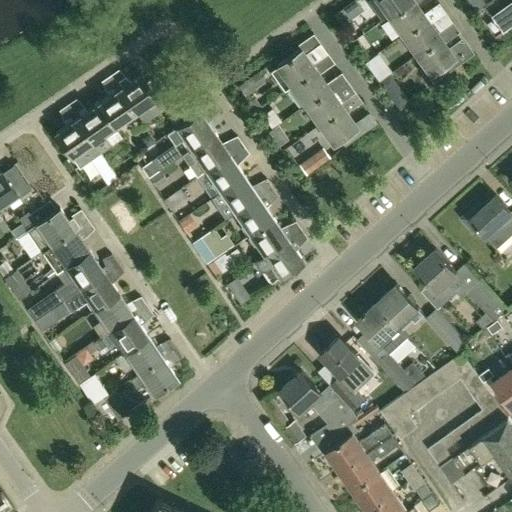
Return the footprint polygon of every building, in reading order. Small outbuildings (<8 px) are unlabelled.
[(388,15),(408,0),(370,0),(369,1),(382,20),(389,16),(388,15)] [(402,34),(426,17),(423,13),(416,4),(420,0),(408,0),(388,15),(389,16),(402,34)] [(440,37),(437,32),(430,23),(445,12),(438,2),(423,13),(426,17),(402,34),(416,54),(440,37)] [(345,5),(332,15),(339,25),(352,16),(345,5)] [(511,5),(498,16),(507,29),(511,25),(511,5)] [(444,42),(459,32),(452,22),(437,32),(440,37),(416,54),(430,74),(428,76),(432,83),(459,63),(444,42)] [(291,86),(315,68),(312,63),(305,54),(320,43),(313,33),(297,45),(300,49),(277,66),(291,86)] [(304,105),(329,87),(326,83),(319,73),(334,62),(327,52),(312,63),(315,68),(291,86),(304,105)] [(374,56),(365,62),(379,81),(388,75),(374,56)] [(134,110),(155,95),(165,89),(155,73),(145,80),(139,72),(122,85),(120,81),(125,76),(117,69),(109,74),(134,110)] [(266,82),(259,71),(238,86),(246,96),(266,82)] [(319,124),(343,107),(340,103),(333,93),(348,82),(341,72),(326,83),(329,87),(304,105),(319,124)] [(113,125),(134,110),(109,74),(101,80),(104,90),(112,86),(115,90),(97,102),(113,125)] [(362,133),(357,127),(347,112),(362,101),(355,92),(340,103),(343,107),(319,124),(333,144),(339,139),(344,146),(362,133)] [(113,125),(97,102),(79,115),(77,111),(83,105),(75,98),(67,104),(101,152),(112,145),(103,132),(113,125)] [(185,138),(192,149),(216,133),(203,114),(206,112),(213,118),(220,110),(214,102),(201,111),(200,110),(187,119),(167,133),(175,145),(185,138)] [(101,152),(67,104),(59,110),(63,119),(70,116),(73,119),(54,132),(70,155),(77,166),(78,168),(101,152)] [(150,133),(142,138),(147,145),(155,140),(150,133)] [(197,177),(207,170),(243,145),(237,135),(227,140),(230,148),(227,150),(216,133),(192,149),(189,151),(195,160),(189,165),(197,177)] [(207,170),(221,191),(244,175),(232,157),(235,155),(241,160),(249,152),(243,145),(207,170)] [(329,157),(323,148),(301,162),(308,173),(330,158),(329,157)] [(149,177),(157,172),(149,162),(147,164),(139,169),(146,179),(147,179),(148,178),(149,177)] [(0,203),(16,193),(0,170),(0,203)] [(157,172),(149,177),(155,185),(166,178),(160,170),(157,172)] [(221,191),(236,212),(272,187),(266,178),(256,183),(260,190),(256,193),(244,175),(221,191)] [(236,212),(250,234),(274,218),(262,200),(265,198),(271,203),(278,195),(272,187),(236,212)] [(463,212),(462,218),(471,228),(477,224),(486,234),(496,245),(511,230),(511,208),(510,210),(495,193),(483,204),(480,202),(475,202),(463,212)] [(35,240),(41,250),(87,218),(81,210),(71,214),(74,221),(71,224),(58,205),(52,210),(45,200),(44,200),(29,211),(36,221),(16,235),(24,247),(35,240)] [(0,216),(0,227),(3,232),(8,228),(0,216)] [(196,232),(185,217),(179,221),(189,237),(196,232)] [(66,264),(88,249),(76,231),(80,228),(86,234),(93,227),(87,218),(41,250),(57,271),(66,265),(66,264)] [(265,255),(302,230),(295,221),(285,225),(289,233),(285,235),(274,218),(250,234),(265,255)] [(270,283),(280,277),(303,261),(290,242),(294,240),(300,245),(307,237),(302,230),(265,255),(255,261),(270,283)] [(202,237),(193,243),(206,263),(215,257),(202,237)] [(436,248),(415,266),(427,280),(420,287),(438,308),(441,305),(456,291),(461,295),(464,292),(467,290),(487,312),(476,321),(484,329),(507,309),(479,279),(464,262),(456,270),(436,248)] [(56,288),(63,298),(116,261),(111,253),(101,257),(104,265),(100,266),(88,249),(66,264),(66,265),(74,275),(56,288)] [(214,260),(222,272),(231,265),(223,254),(214,260)] [(115,277),(123,270),(116,261),(63,298),(72,310),(90,298),(96,307),(118,292),(106,274),(109,271),(115,277)] [(17,268),(5,276),(6,277),(12,286),(24,278),(17,268)] [(424,313),(397,283),(377,300),(399,324),(410,314),(415,320),(424,313)] [(244,287),(234,294),(241,303),(242,302),(250,297),(244,287)] [(94,324),(102,335),(146,304),(140,296),(130,300),(133,307),(130,310),(118,292),(96,307),(103,317),(94,324)] [(379,342),(399,324),(377,300),(357,318),(379,342)] [(35,303),(27,308),(34,318),(42,313),(35,303)] [(144,320),(152,313),(146,304),(102,335),(95,340),(101,348),(108,343),(110,346),(119,340),(126,350),(147,335),(135,317),(138,314),(144,320)] [(467,341),(437,308),(426,317),(457,350),(467,341)] [(498,319),(488,326),(493,333),(503,326),(498,319)] [(126,350),(141,371),(176,347),(170,338),(159,343),(163,351),(159,352),(147,335),(126,350)] [(341,374),(331,383),(355,410),(355,406),(363,398),(353,387),(358,382),(355,379),(360,374),(352,365),(360,357),(339,335),(320,352),(341,374)] [(156,393),(177,379),(164,360),(168,357),(174,363),(182,356),(176,347),(141,371),(156,393)] [(461,376),(461,350),(439,365),(451,383),(461,376)] [(479,374),(473,367),(461,350),(461,376),(467,385),(480,375),(479,374)] [(421,378),(425,375),(413,362),(404,370),(387,351),(377,360),(405,390),(412,385),(421,378)] [(81,365),(72,372),(78,381),(88,374),(81,365)] [(451,383),(439,365),(430,372),(442,389),(451,383)] [(511,405),(511,366),(493,379),(511,406),(511,405)] [(489,367),(479,374),(480,375),(484,381),(493,374),(489,367)] [(322,391),(302,369),(281,388),(302,410),(311,402),(320,411),(321,410),(331,420),(326,423),(333,434),(356,419),(355,410),(331,383),(322,391)] [(442,389),(430,372),(425,375),(421,378),(433,396),(442,389)] [(473,393),(486,384),(484,381),(480,375),(467,385),(473,393)] [(433,396),(421,378),(412,385),(424,402),(433,396)] [(479,402),(492,393),(486,384),(473,393),(479,402)] [(424,402),(412,385),(405,390),(402,392),(415,409),(424,402)] [(98,390),(89,396),(90,397),(93,403),(102,397),(98,390)] [(130,411),(116,390),(103,398),(110,408),(117,419),(119,418),(130,411)] [(415,409),(402,392),(381,407),(402,437),(418,425),(410,413),(415,409)] [(495,424),(508,414),(492,393),(479,402),(482,407),(495,424)] [(93,403),(92,404),(100,415),(101,414),(110,408),(103,398),(102,397),(93,403)] [(495,424),(482,407),(473,413),(486,430),(495,424)] [(486,430),(473,413),(464,420),(477,437),(486,430)] [(459,450),(449,457),(440,464),(452,481),(495,450),(511,474),(511,419),(508,414),(495,424),(486,430),(477,437),(468,444),(459,450)] [(340,469),(368,450),(382,441),(392,434),(385,423),(361,440),(354,430),(357,428),(356,419),(333,434),(338,441),(326,449),(340,469)] [(477,437),(464,420),(455,426),(468,444),(477,437)] [(468,444),(455,426),(446,433),(459,450),(468,444)] [(459,450),(446,433),(437,439),(449,457),(459,450)] [(382,441),(388,451),(399,444),(392,434),(382,441)] [(449,457),(437,439),(428,446),(440,464),(449,457)] [(354,489),(381,470),(368,450),(340,469),(354,489)] [(408,480),(419,472),(412,463),(402,470),(408,480)] [(368,508),(395,489),(381,470),(354,489),(368,508)] [(419,472),(408,480),(416,490),(426,483),(419,472)] [(370,511),(403,511),(408,509),(395,489),(368,508),(370,511)] [(446,511),(447,511),(440,501),(434,492),(417,503),(423,511),(446,511)] [(183,511),(157,499),(151,511),(183,511)]
